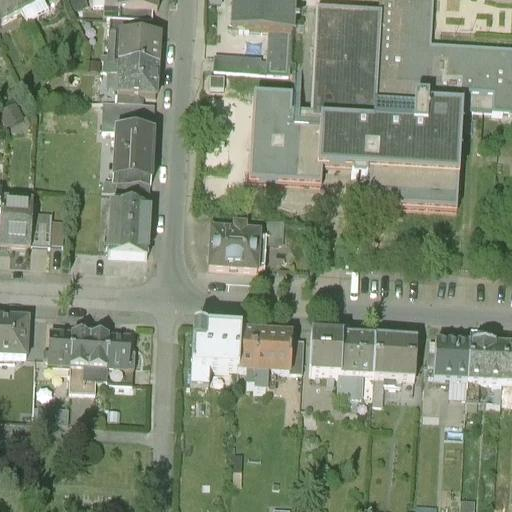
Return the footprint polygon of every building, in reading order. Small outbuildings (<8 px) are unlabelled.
[(8,0),(0,0),(0,31),(20,20),(8,0)] [(60,0),(8,0),(20,20),(49,5),(55,7),(62,3),(60,0)] [(106,0),(106,27),(110,28),(118,28),(119,14),(152,17),(155,17),(156,0),(106,0)] [(232,0),(231,38),(268,40),(290,41),(292,0),(232,0)] [(374,127),(321,124),(321,121),(310,120),(290,119),(291,103),(254,101),(250,188),(320,191),(321,173),(370,176),(368,211),(456,216),(462,113),(511,115),(511,57),(430,53),(432,0),(380,0),(380,17),(374,127)] [(152,17),(119,14),(118,28),(139,29),(151,30),(152,17)] [(118,28),(110,28),(109,40),(121,41),(121,40),(139,41),(139,29),(118,28)] [(139,41),(121,40),(121,41),(109,40),(108,65),(104,65),(104,71),(156,74),(158,42),(139,41)] [(290,41),(268,40),(266,73),(258,72),(258,69),(242,66),(214,65),(213,77),(288,83),(290,41)] [(104,71),(98,71),(103,79),(117,80),(116,104),(131,104),(130,113),(140,113),(140,105),(154,106),(156,74),(104,71)] [(130,113),(102,111),(101,140),(114,141),(114,139),(151,141),(152,114),(140,113),(130,113)] [(151,141),(114,139),(114,141),(111,191),(147,193),(149,193),(152,141),(151,141)] [(147,193),(118,191),(118,202),(122,202),(147,203),(147,193)] [(147,203),(122,202),(121,213),(146,215),(147,203)] [(32,210),(1,208),(0,218),(0,255),(29,258),(29,255),(31,223),(32,210)] [(121,213),(110,213),(107,264),(145,266),(148,215),(146,215),(121,213)] [(51,224),(31,223),(29,255),(49,256),(51,224)] [(243,232),(233,231),(232,238),(210,237),(208,269),(209,269),(215,276),(215,277),(255,279),(258,239),(243,238),(243,232)] [(32,327),(0,325),(0,365),(30,368),(32,327)] [(239,339),(193,337),(190,378),(237,379),(239,339)] [(72,340),(45,338),(44,367),(49,367),(49,373),(70,374),(72,340)] [(291,342),(239,339),(237,379),(247,380),(247,388),(253,389),(253,393),(265,393),(265,381),(289,382),(291,342)] [(107,342),(72,340),(70,374),(105,376),(107,342)] [(130,343),(107,342),(105,376),(128,377),(130,343)] [(374,346),(310,343),(308,383),(337,385),(336,404),(346,404),(346,408),(370,409),(371,387),(374,346)] [(416,349),(374,346),(371,387),(382,387),(381,393),(393,393),(394,388),(413,389),(416,349)] [(468,352),(434,350),(433,363),(427,363),(427,375),(433,375),(432,388),(466,391),(468,352)] [(502,353),(468,352),(466,391),(500,392),(502,353)] [(511,354),(502,353),(500,392),(511,393),(511,354)] [(30,405),(30,392),(12,392),(13,406),(30,405)] [(36,410),(35,425),(67,428),(68,412),(36,410)]
